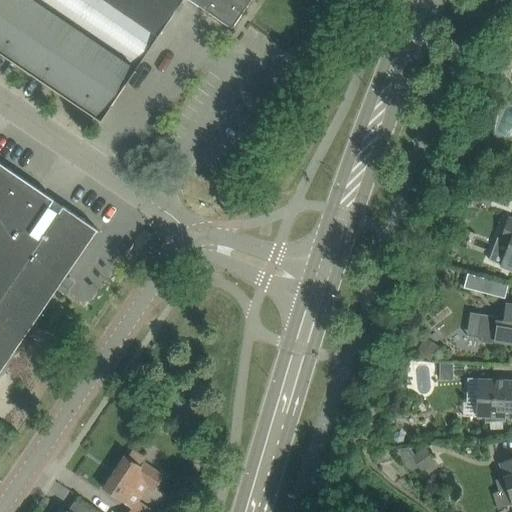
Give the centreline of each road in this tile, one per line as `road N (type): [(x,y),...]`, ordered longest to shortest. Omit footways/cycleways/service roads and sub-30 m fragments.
road 1 (residential): [(0,509),(160,271),(197,246)]
road 2 (secondary): [(320,269),(422,0)]
road 3 (residential): [(197,246),(187,227),(0,100)]
road 4 (secondary): [(252,511),(311,295)]
road 5 (residential): [(320,269),(232,239),(197,246)]
road 6 (residential): [(197,246),(311,295)]
